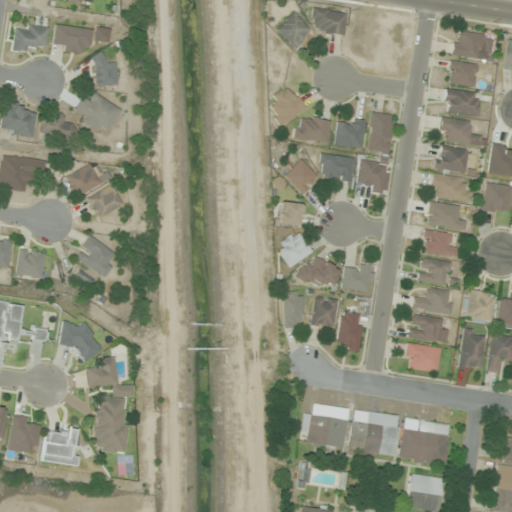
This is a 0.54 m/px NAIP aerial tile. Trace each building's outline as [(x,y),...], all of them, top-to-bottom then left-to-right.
[(344,33),(344,11),(311,11),(311,33),(344,33)] [(309,30),(292,13),(275,30),(292,47),(309,30)] [(80,52),(81,48),(88,49),(90,29),(54,25),(51,49),(80,52)] [(45,26),(13,26),(13,50),(45,50),(45,26)] [(490,58),(490,33),(452,33),(452,58),(490,58)] [(116,85),(114,62),(103,63),(102,53),(91,54),(94,87),(116,85)] [(473,87),(475,64),(449,61),(446,83),(473,87)] [(274,104),(266,110),(280,126),(303,107),(285,86),(269,99),(274,104)] [(479,94),(445,89),(441,112),(476,117),(479,94)] [(119,110),(94,94),(89,102),(82,98),(75,109),(84,114),(79,122),(94,131),(99,124),(107,129),(119,110)] [(4,104),(0,123),(0,131),(30,138),(36,110),(4,104)] [(49,111),(41,132),(68,143),(75,126),(62,121),(64,117),(49,111)] [(387,153),(392,115),(371,112),(366,150),(387,153)] [(293,139),(325,143),(329,121),(297,116),(293,139)] [(332,145),(359,149),(363,123),(336,119),(332,145)] [(470,120),(439,119),(438,142),(479,144),(479,134),(470,134),(470,120)] [(466,149),(436,146),(433,169),(464,172),(466,149)] [(41,160),(0,154),(0,188),(26,193),(29,174),(39,175),(41,160)] [(352,159),(320,154),(316,176),(349,181),(352,159)] [(353,187),(381,192),(386,162),(358,158),(353,187)] [(317,177),(298,159),(282,175),(300,193),(317,177)] [(77,197),(104,181),(92,161),(65,177),(77,197)] [(460,177),(431,174),(429,197),(468,201),(469,190),(459,189),(460,177)] [(509,185),(482,183),(481,211),(507,213),(509,185)] [(121,203),(108,184),(85,199),(97,219),(121,203)] [(462,230),(464,219),(454,218),(456,206),(427,202),(424,224),(462,230)] [(276,203),(276,226),(299,226),(299,203),(276,203)] [(447,244),(448,233),(424,230),(421,253),(453,257),(455,245),(447,244)] [(274,247),(289,267),(310,252),(295,231),(274,247)] [(74,257),(100,277),(116,257),(89,236),(74,257)] [(0,267),(7,267),(8,239),(0,238),(0,267)] [(40,278),(44,254),(18,249),(13,274),(40,278)] [(336,274),(314,253),(297,271),(318,292),(336,274)] [(416,281),(457,286),(457,278),(447,277),(449,262),(419,259),(416,281)] [(371,291),(371,263),(353,263),(353,270),(341,270),(341,291),(371,291)] [(451,292),(424,288),(423,299),(413,298),(411,309),(449,314),(451,292)] [(495,295),(466,289),(460,320),(489,325),(495,295)] [(282,292),(282,328),(300,328),(300,292),(282,292)] [(511,295),(500,293),(496,327),(511,329),(511,295)] [(333,327),(334,299),(312,298),(311,326),(333,327)] [(0,339),(16,342),(17,333),(29,335),(29,340),(43,342),(45,332),(17,328),(20,305),(0,301),(0,339)] [(338,349),(360,349),(358,313),(336,313),(338,349)] [(438,341),(440,317),(409,316),(408,339),(438,341)] [(72,343),(79,361),(98,353),(83,319),(57,330),(64,347),(72,343)] [(479,371),(485,329),(463,326),(457,367),(479,371)] [(511,355),(511,337),(490,334),(485,372),(498,373),(500,363),(511,365),(511,355)] [(436,372),(438,347),(406,344),(403,369),(436,372)] [(123,454),(126,424),(120,424),(123,397),(130,398),(131,387),(112,385),(115,359),(95,357),(94,369),(86,368),(84,385),(110,387),(109,397),(95,396),(89,451),(123,454)] [(347,409),(311,404),(310,414),(299,413),(295,442),(342,449),(347,409)] [(398,416),(351,410),(346,450),(392,457),(398,416)] [(40,420),(11,416),(6,450),(34,455),(40,420)] [(450,425),(403,418),(396,459),(443,467),(450,425)] [(74,464),(75,431),(42,430),(41,464),(74,464)] [(511,462),(511,437),(501,436),(498,460),(511,462)] [(489,511),(499,511),(511,511),(511,466),(495,465),(489,511)] [(405,508),(434,511),(438,478),(408,474),(405,508)]
